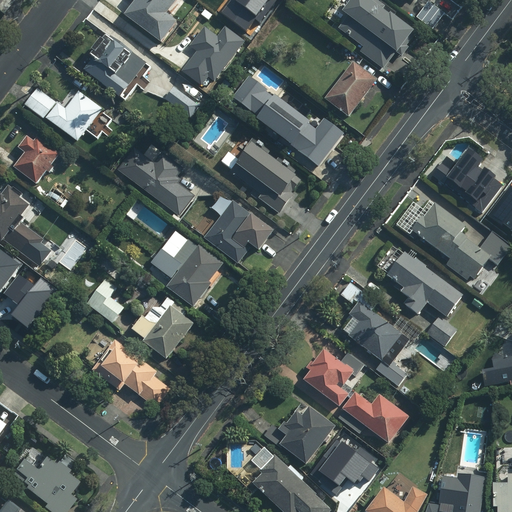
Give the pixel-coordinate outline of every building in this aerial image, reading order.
[(127,0),(133,4),(122,19),(160,48),(175,28),(163,18),(176,0),(127,0)] [(234,0),(225,11),(246,27),(253,18),(257,21),(273,0),(234,0)] [(338,31),(362,49),(359,54),(383,71),(394,57),(396,58),(411,37),(380,14),(384,9),(371,0),(352,0),(340,17),(345,21),(338,31)] [(445,15),(429,3),(425,7),(415,20),(431,32),(445,15)] [(200,48),(185,69),(204,83),(210,74),(217,79),(247,38),(225,22),(219,31),(206,22),(191,42),(200,48)] [(134,56),(109,38),(83,75),(118,101),(134,78),(127,73),(133,65),(129,62),(134,56)] [(376,83),(352,65),(323,103),(348,121),(376,83)] [(252,75),(236,96),(261,115),(258,119),(319,166),(345,132),(324,116),(316,125),(252,75)] [(199,107),(174,88),(163,102),(189,121),(199,107)] [(72,90),(58,108),(56,107),(45,122),(77,146),(102,112),(72,90)] [(17,151),(24,156),(12,171),(34,187),(59,155),(38,138),(33,145),(26,139),(17,151)] [(293,197),(286,192),(295,181),(251,148),(235,170),(264,192),(259,200),(279,216),(293,197)] [(445,163),(435,177),(483,211),(504,182),(482,167),(487,160),(471,148),(455,170),(445,163)] [(193,197),(178,187),(180,184),(175,180),(184,167),(163,153),(154,166),(137,154),(121,176),(180,217),(193,197)] [(511,187),(510,186),(490,215),(511,230),(511,187)] [(0,244),(3,247),(5,244),(30,262),(44,244),(17,224),(28,209),(18,202),(21,198),(8,189),(0,199),(0,244)] [(271,235),(230,204),(201,242),(236,269),(250,251),(256,256),(271,235)] [(412,235),(449,264),(445,268),(465,283),(468,279),(473,282),(491,260),(458,234),(463,228),(434,205),(412,235)] [(193,311),(210,289),(208,288),(224,267),(179,233),(155,264),(178,281),(169,293),(193,311)] [(0,289),(18,263),(0,250),(0,289)] [(399,296),(407,302),(403,308),(418,320),(427,307),(447,322),(463,300),(404,256),(387,278),(403,290),(399,296)] [(18,273),(2,296),(18,307),(11,316),(28,328),(55,289),(40,279),(35,286),(18,273)] [(116,291),(105,282),(86,307),(111,326),(123,311),(109,300),(116,291)] [(359,325),(348,340),(380,364),(401,337),(358,305),(349,318),(359,325)] [(193,327),(169,309),(153,329),(140,320),(130,332),(143,342),(141,346),(164,364),(193,327)] [(456,332),(437,318),(427,333),(445,347),(456,332)] [(156,374),(114,343),(91,374),(118,394),(123,387),(138,398),(139,397),(157,409),(170,392),(153,379),(156,374)] [(352,375),(321,353),(300,382),(338,410),(346,399),(338,394),(352,375)] [(511,356),(491,361),(493,371),(479,374),(482,388),(511,381),(511,356)] [(371,408),(354,396),(341,413),(388,448),(408,420),(378,398),(371,408)] [(307,409),(300,418),(293,413),(279,433),(271,427),(263,438),(305,468),(334,428),(307,409)] [(311,474),(337,493),(342,487),(339,485),(347,474),(359,482),(364,475),(371,480),(381,467),(375,462),(377,458),(359,445),(355,450),(337,437),(311,474)] [(329,511),(330,511),(274,457),(255,475),(258,478),(252,484),(280,511),(329,511)] [(33,472),(18,462),(7,477),(23,488),(22,491),(43,506),(41,510),(44,511),(65,511),(72,502),(66,498),(75,485),(63,477),(66,473),(54,465),(52,468),(41,460),(33,472)] [(452,511),(477,511),(482,477),(459,473),(458,477),(443,475),(439,502),(454,504),(452,511)] [(511,511),(511,475),(505,476),(505,486),(491,486),(491,510),(495,510),(495,511),(511,511)] [(417,511),(425,497),(412,490),(402,504),(380,489),(364,511),(417,511)] [(0,506),(0,511),(16,511),(4,502),(0,506)]
